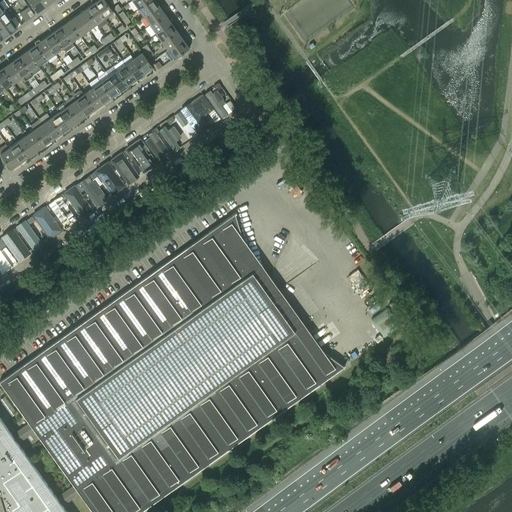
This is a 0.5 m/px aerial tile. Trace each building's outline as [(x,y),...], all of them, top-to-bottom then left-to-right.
[(45,6),(40,0),(27,0),(36,12),(45,6)] [(113,11),(104,0),(96,0),(95,2),(105,16),(113,11)] [(144,16),(160,5),(156,0),(148,0),(138,8),(144,16)] [(105,16),(95,2),(85,8),(96,23),(99,27),(107,22),(104,17),(105,16)] [(150,24),(166,13),(160,5),(144,16),(150,24)] [(96,23),(85,8),(77,14),(87,29),(96,23)] [(0,25),(11,18),(5,10),(0,13),(0,25)] [(155,33),(172,21),(166,13),(150,24),(155,33)] [(92,35),(87,29),(77,14),(68,20),(79,35),(83,41),(92,35)] [(0,34),(2,38),(17,27),(11,18),(0,25),(0,34)] [(79,35),(68,20),(60,26),(71,41),(79,35)] [(161,41),(178,29),(172,21),(155,33),(161,41)] [(71,41),(60,26),(52,32),(62,47),(65,51),(74,45),(71,41)] [(167,49),(184,38),(178,29),(161,41),(167,49)] [(62,47),(52,32),(44,38),(54,53),(62,47)] [(54,53),(44,38),(35,44),(46,59),(54,53)] [(174,58),(190,46),(184,38),(167,49),(174,58)] [(46,59),(35,44),(27,50),(38,65),(46,59)] [(40,69),(38,65),(27,50),(18,56),(32,75),(40,69)] [(152,67),(142,52),(133,58),(144,73),(152,67)] [(144,73),(133,58),(130,54),(121,60),(135,79),(144,73)] [(32,75),(18,56),(10,62),(21,77),(24,81),(32,75)] [(135,79),(121,60),(113,65),(127,85),(135,79)] [(21,77),(10,62),(2,68),(13,83),(21,77)] [(127,85),(113,65),(105,71),(119,91),(127,85)] [(13,83),(2,68),(0,69),(0,82),(4,89),(13,83)] [(119,91),(105,71),(97,77),(100,82),(110,97),(119,91)] [(110,97),(100,82),(91,88),(102,103),(110,97)] [(102,103),(91,88),(83,94),(94,109),(102,103)] [(94,109),(83,94),(80,90),(72,96),(75,100),(86,115),(94,109)] [(212,90),(206,95),(222,117),(229,112),(212,90)] [(86,115),(75,100),(67,106),(77,121),(86,115)] [(197,100),(189,105),(206,128),(213,123),(197,100)] [(77,121),(67,106),(58,112),(69,127),(77,121)] [(69,127),(58,112),(50,118),(60,133),(69,127)] [(60,133),(50,118),(42,124),(52,138),(60,133)] [(52,138),(42,124),(41,124),(38,120),(30,125),(33,130),(33,129),(44,144),(52,138)] [(167,127),(161,131),(174,150),(180,146),(167,127)] [(33,129),(33,130),(25,135),(36,150),(44,144),(33,129)] [(36,150),(25,135),(17,141),(27,156),(36,150)] [(152,138),(145,142),(159,163),(166,158),(152,138)] [(27,156),(17,141),(8,147),(19,162),(27,156)] [(134,145),(127,150),(143,173),(150,168),(134,145)] [(19,162),(8,147),(0,153),(10,168),(19,162)] [(120,155),(112,161),(128,184),(136,178),(120,155)] [(104,165),(96,171),(112,195),(120,189),(104,165)] [(88,178),(81,183),(97,206),(105,201),(88,178)] [(72,188),(64,193),(81,217),(93,209),(79,190),(75,193),(72,188)] [(57,199),(49,205),(66,229),(74,223),(57,199)] [(41,211),(33,216),(50,239),(63,230),(50,212),(44,215),(41,211)] [(12,434),(0,418),(0,499),(3,511),(66,511),(62,505),(61,503),(75,493),(76,492),(77,491),(79,493),(85,503),(92,511),(139,511),(344,366),(324,352),(309,340),(294,330),(265,289),(264,289),(261,284),(259,281),(252,272),(241,236),(235,214),(234,213),(0,380),(0,383),(28,422),(29,424),(13,436),(12,434)] [(100,220),(90,227),(94,233),(104,226),(100,220)] [(41,246),(24,223),(18,228),(35,251),(41,246)] [(9,234),(2,238),(19,262),(25,257),(9,234)] [(0,256),(0,272),(1,274),(9,269),(0,256)]
